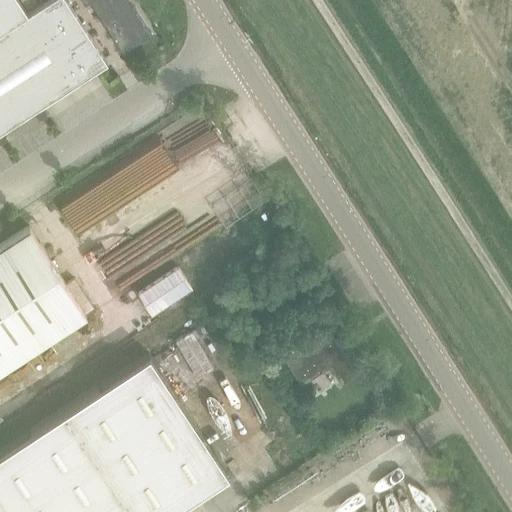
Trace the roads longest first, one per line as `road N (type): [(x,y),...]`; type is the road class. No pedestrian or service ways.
road 1 (tertiary): [(511,484),(231,42)]
road 2 (unclassified): [(511,305),(314,0)]
road 3 (unclassified): [(0,186),(231,42)]
